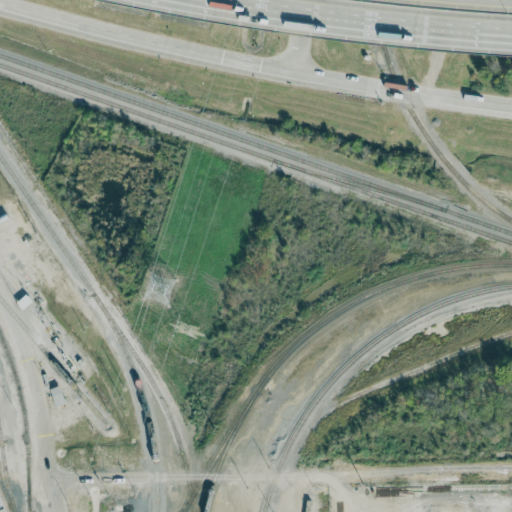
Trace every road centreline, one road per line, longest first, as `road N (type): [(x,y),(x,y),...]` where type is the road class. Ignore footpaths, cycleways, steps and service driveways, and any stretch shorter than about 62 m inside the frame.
road 1 (primary): [(2,0),(220,55),(511,105)]
road 2 (residential): [(50,477),(511,471)]
road 3 (motorway): [(219,0),(427,32),(511,35)]
